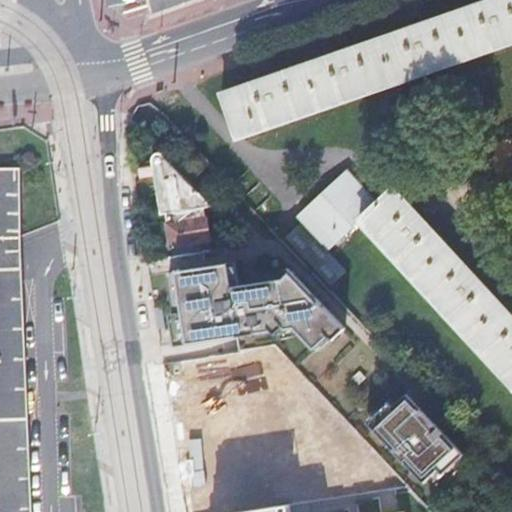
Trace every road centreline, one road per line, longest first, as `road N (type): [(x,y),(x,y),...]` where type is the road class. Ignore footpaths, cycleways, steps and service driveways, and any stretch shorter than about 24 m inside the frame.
road 1 (secondary): [(159,511),(98,82),(89,64)]
road 2 (tertiary): [(297,0),(89,64)]
